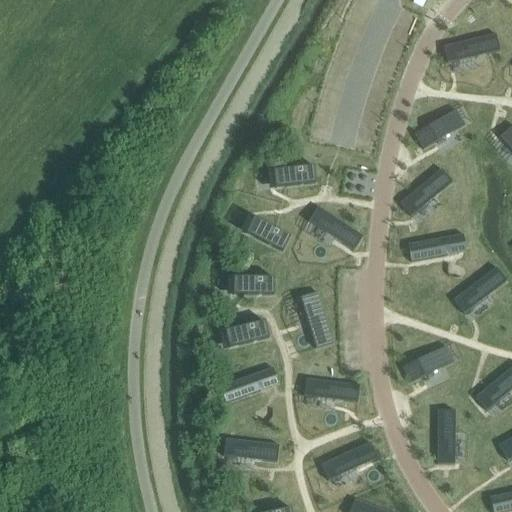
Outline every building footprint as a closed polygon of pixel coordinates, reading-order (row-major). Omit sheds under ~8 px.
[(495,36),(443,48),(447,66),(499,54),(495,36)] [(455,112),(413,137),(422,152),(464,128),(455,112)] [(511,127),(499,139),(511,153),(511,127)] [(313,168),(273,173),(275,191),(315,186),(313,168)] [(441,171),(399,205),(410,219),(452,185),(441,171)] [(317,209),(307,224),(353,253),(363,238),(317,209)] [(253,220),(245,236),(282,254),(290,238),(253,220)] [(455,238),(407,247),(410,264),(458,256),(455,238)] [(495,270),(452,302),(463,317),(506,284),(495,270)] [(273,279),(232,279),(232,298),(274,297),(273,279)] [(316,294),(299,299),(315,351),(332,346),(316,294)] [(264,323),(224,333),(229,350),(268,340),(264,323)] [(444,348),(399,362),(405,382),(450,370),(444,348)] [(511,368),(474,399),(485,413),(511,391),(511,368)] [(265,373),(219,389),(225,405),(271,389),(265,373)] [(305,381),(303,399),(357,405),(359,388),(305,381)] [(454,413),(437,412),(436,467),(454,467),(454,413)] [(511,439),(498,447),(506,463),(511,459),(511,439)] [(225,441),(223,459),(276,465),(278,447),(225,441)] [(369,444),(320,467),(327,483),(377,461),(369,444)] [(511,511),(511,494),(489,500),(491,511),(511,511)] [(380,511),(354,501),(349,511),(380,511)]
